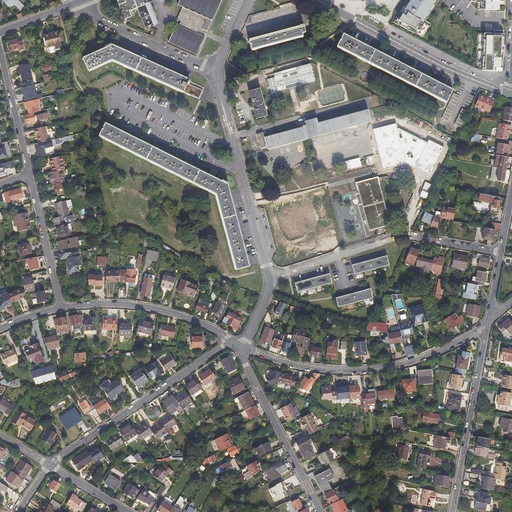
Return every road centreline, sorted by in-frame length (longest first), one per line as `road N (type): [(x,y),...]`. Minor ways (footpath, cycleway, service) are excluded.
road 1 (residential): [(233,146),(126,94),(116,100),(239,170)]
road 2 (residential): [(241,347),(295,365),(379,369),(437,352),(488,322)]
road 3 (residential): [(501,252),(403,233),(268,278)]
road 4 (residential): [(241,347),(224,345),(48,465)]
road 5 (residential): [(511,94),(315,0)]
road 6 (residential): [(488,322),(451,511)]
road 7 (residential): [(61,308),(153,309),(241,347)]
road 8 (residential): [(241,347),(320,511)]
road 9 (residential): [(78,0),(91,16),(216,72)]
road 10 (residential): [(29,174),(61,308)]
road 11 (residential): [(0,47),(29,174)]
